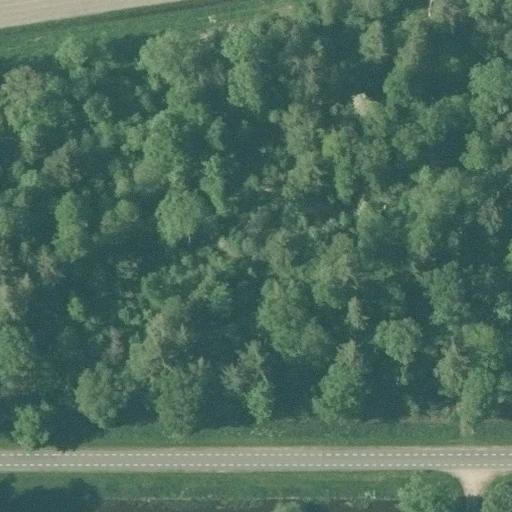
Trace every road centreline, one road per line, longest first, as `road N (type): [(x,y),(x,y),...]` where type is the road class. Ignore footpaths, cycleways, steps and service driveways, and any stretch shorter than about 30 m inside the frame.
road 1 (tertiary): [(511,463),(0,463)]
road 2 (track): [(464,0),(463,463)]
road 3 (track): [(0,59),(376,0)]
